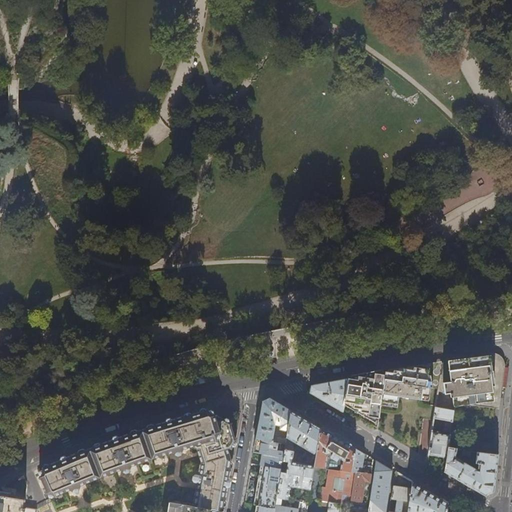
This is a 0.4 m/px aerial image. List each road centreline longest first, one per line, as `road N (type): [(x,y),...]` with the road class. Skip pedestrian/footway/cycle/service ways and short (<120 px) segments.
road 1 (tertiary): [(0,465),(88,425),(256,375)]
road 2 (residential): [(280,370),(305,406),(482,511)]
road 3 (tertiary): [(280,370),(511,331)]
road 4 (residential): [(256,375),(232,511)]
